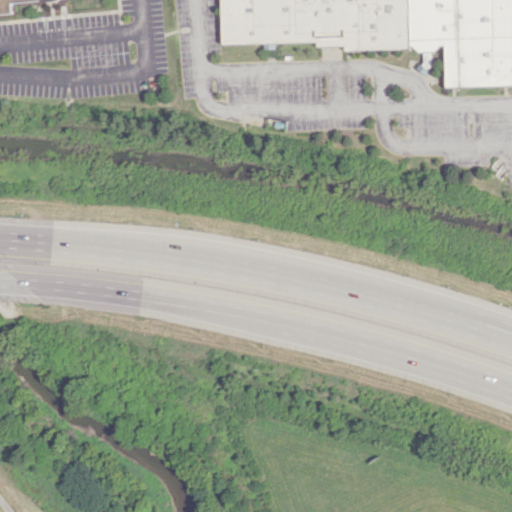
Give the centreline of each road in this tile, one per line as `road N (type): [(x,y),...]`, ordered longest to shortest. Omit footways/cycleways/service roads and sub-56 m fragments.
road 1 (motorway): [(218,307),(344,333),(494,378)]
road 2 (motorway): [(394,307),(141,255)]
road 3 (motorway): [(22,282),(218,307)]
road 4 (motorway): [(141,255),(0,242)]
road 5 (motorway): [(511,342),(394,307)]
